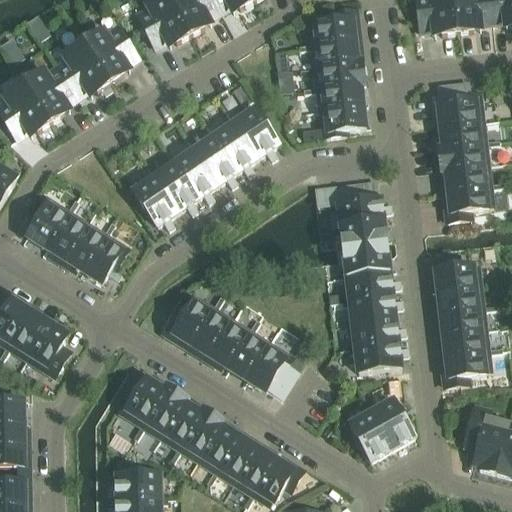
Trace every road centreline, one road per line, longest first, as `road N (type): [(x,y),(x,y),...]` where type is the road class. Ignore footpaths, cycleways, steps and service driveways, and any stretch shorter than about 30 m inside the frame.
road 1 (residential): [(0,242),(38,174),(298,15)]
road 2 (residential): [(112,330),(156,263),(308,163),(397,153)]
road 3 (residential): [(440,484),(397,153)]
road 4 (residential): [(112,330),(52,429),(54,511)]
road 5 (residential): [(279,433),(112,330)]
road 6 (residential): [(388,80),(511,67)]
